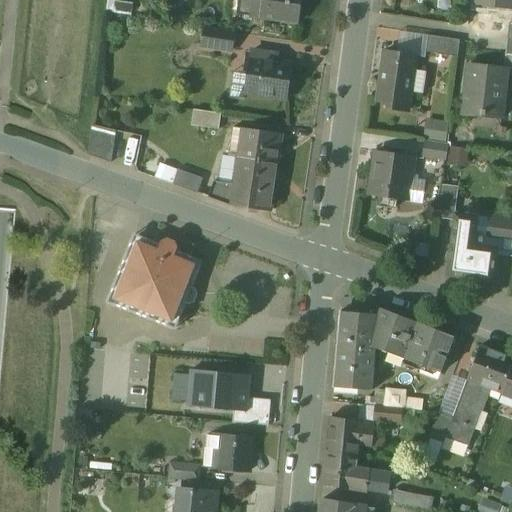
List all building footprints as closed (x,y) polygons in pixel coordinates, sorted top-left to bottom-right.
[(261,0),(239,0),(238,14),(259,17),(261,0)] [(261,0),(259,17),(298,23),(301,0),(261,0)] [(511,0),(477,0),(476,7),(511,11),(511,0)] [(442,35),(443,21),(414,18),(412,32),(442,35)] [(210,35),(206,44),(225,52),(227,46),(235,49),(236,46),(210,35)] [(459,40),(427,36),(425,53),(457,57),(459,40)] [(415,56),(383,51),(377,90),(409,95),(415,56)] [(278,57),(253,53),(246,94),(286,101),(292,65),(277,63),(278,57)] [(506,68),(468,64),(462,115),(500,119),(506,68)] [(409,95),(377,90),(375,102),(388,104),(388,109),(406,112),(409,95)] [(197,110),(196,125),(222,128),(224,112),(197,110)] [(448,140),(450,121),(428,119),(426,138),(448,140)] [(116,131),(92,126),(88,156),(111,164),(116,131)] [(281,136),(245,131),(241,158),(277,164),(281,136)] [(447,146),(424,142),(422,157),(445,161),(447,146)] [(452,146),(449,164),(466,167),(469,149),(452,146)] [(414,158),(376,153),(375,153),(377,154),(375,170),(373,170),(370,196),(407,200),(408,199),(404,199),(407,177),(411,177),(414,158)] [(277,164),(241,158),(236,186),(236,187),(272,193),(277,164)] [(162,165),(159,181),(205,190),(208,174),(162,165)] [(272,193),(236,187),(236,186),(214,183),(208,197),(232,206),(269,212),(272,193)] [(458,187),(442,185),(438,219),(454,221),(458,187)] [(511,215),(489,213),(488,220),(486,237),(503,239),(501,252),(511,253),(511,215)] [(476,218),(461,215),(461,216),(459,227),(456,227),(456,226),(454,226),(453,226),(447,276),(492,282),(496,251),(496,249),(481,247),(482,238),(473,237),(476,218)] [(503,239),(486,237),(488,220),(476,218),(473,237),(482,238),(481,247),(496,249),(496,251),(501,252),(503,239)] [(167,240),(160,242),(159,245),(139,237),(131,241),(109,297),(112,305),(169,328),(177,324),(185,302),(191,300),(192,295),(190,290),(199,267),(195,260),(175,252),(177,249),(174,242),(167,240)] [(377,317),(339,314),(333,389),(373,392),(376,350),(440,374),(453,338),(379,310),(377,317)] [(511,359),(477,347),(465,380),(474,383),(464,412),(465,412),(480,418),(490,390),(499,394),(511,359)] [(511,359),(499,394),(511,398),(511,359)] [(250,376),(190,371),(187,407),(233,411),(247,412),(247,405),(248,399),(250,376)] [(386,418),(406,419),(407,408),(424,409),(424,398),(409,398),(410,389),(387,388),(386,418)] [(270,401),(248,399),(247,405),(247,412),(233,411),(232,423),(268,426),(270,401)] [(480,418),(465,412),(462,421),(477,426),(480,418)] [(356,424),(330,420),(327,453),(356,459),(356,446),(356,424)] [(374,428),(356,424),(356,446),(371,449),(373,433),(374,428)] [(383,434),(373,433),(371,449),(381,450),(383,434)] [(252,438),(220,435),(219,450),(213,449),(211,469),(249,472),(252,438)] [(356,459),(327,453),(324,485),(355,492),(356,469),(356,459)] [(198,465),(170,462),(169,478),(197,480),(198,465)] [(389,475),(356,469),(355,492),(366,494),(366,493),(386,495),(389,475)] [(214,511),(217,492),(178,489),(175,511),(214,511)] [(365,511),(366,507),(322,500),(321,511),(365,511)]
